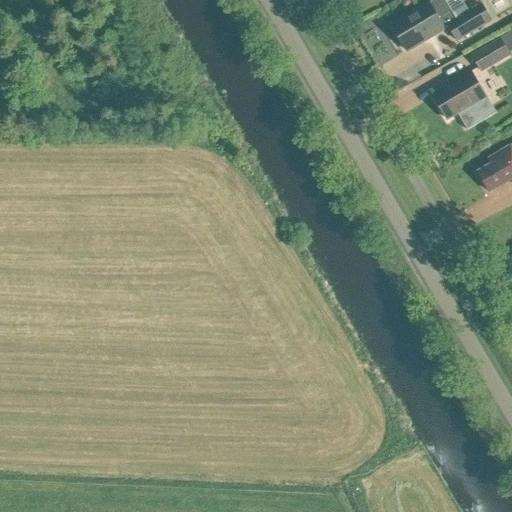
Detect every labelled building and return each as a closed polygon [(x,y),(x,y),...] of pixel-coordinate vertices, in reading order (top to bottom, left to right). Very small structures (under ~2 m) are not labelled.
[(482,6),(456,21),(452,13),(464,6),(460,0),(436,0),(392,26),(407,52),(448,28),(456,41),(491,21),(482,6)] [(509,56),(511,54),(511,33),(500,41),(509,56)] [(509,56),(500,41),(472,57),(482,73),(509,56)] [(470,72),(456,80),(458,83),(434,97),(447,120),(471,106),(473,109),(487,101),(470,72)] [(511,145),(488,160),(491,165),(478,173),(490,193),(511,180),(511,145)]
